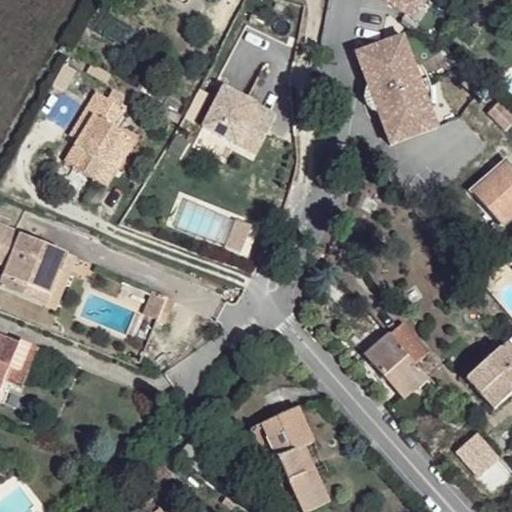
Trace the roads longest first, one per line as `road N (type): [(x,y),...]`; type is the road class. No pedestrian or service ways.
road 1 (residential): [(18,195),(259,287),(480,511)]
road 2 (unknown): [(344,0),(317,244),(281,310),(195,387)]
